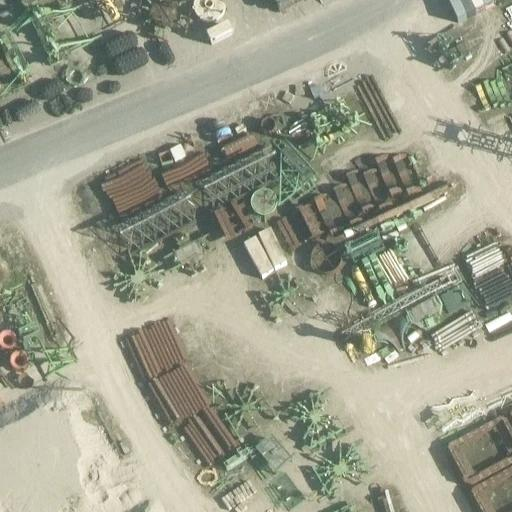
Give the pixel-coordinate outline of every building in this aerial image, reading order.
[(482,8),(470,16),(479,29),(491,22),(482,8)] [(497,64),(511,58),(504,40),(490,47),(497,64)] [(478,296),(501,339),(511,333),(511,242),(503,226),(511,222),(491,183),(466,197),(450,167),(409,189),(424,217),(409,225),(453,309),(478,296)] [(181,206),(204,200),(196,170),(173,177),(181,206)] [(135,192),(111,204),(139,258),(163,246),(135,192)] [(151,209),(167,242),(191,231),(175,197),(151,209)] [(384,201),(365,212),(479,420),(499,409),(384,201)] [(430,357),(422,360),(378,261),(360,269),(414,391),(422,387),(426,396),(435,392),(439,402),(448,398),(441,380),(440,380),(430,357)] [(245,267),(229,277),(242,299),(259,289),(245,267)] [(173,305),(189,341),(204,335),(189,299),(173,305)] [(376,511),(389,504),(268,309),(248,321),(366,511),(376,511)] [(511,352),(491,361),(504,388),(506,387),(511,399),(511,352)] [(0,407),(0,435),(40,511),(65,511),(8,404),(0,407)] [(35,432),(73,511),(97,511),(54,423),(35,432)] [(0,509),(1,511),(26,511),(16,492),(21,489),(10,469),(0,449),(0,509)] [(246,500),(251,511),(274,511),(265,491),(246,500)]
